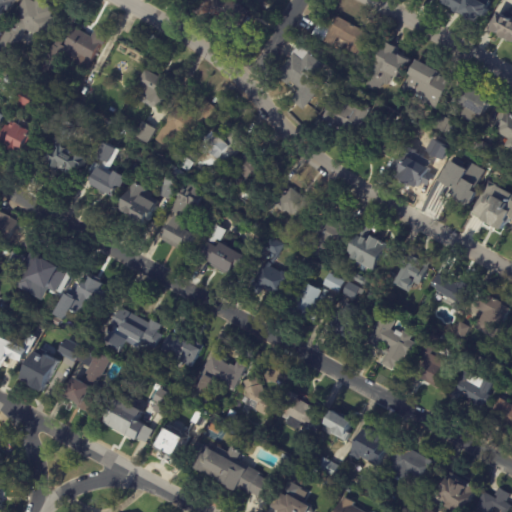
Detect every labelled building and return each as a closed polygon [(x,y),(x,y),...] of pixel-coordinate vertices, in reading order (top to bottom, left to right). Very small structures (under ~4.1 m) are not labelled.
[(14,0),(6,14),(7,15),(1,25),(2,26),(0,28),(0,0),(14,0)] [(31,0),(36,3),(37,0),(39,0),(56,9),(52,17),(58,20),(47,41),(29,31),(14,57),(0,50),(0,45),(24,0),(31,0)] [(231,0),(252,11),(240,33),(219,21),(221,18),(211,13),(209,17),(197,10),(202,0),(231,0)] [(460,14),(454,11),(454,10),(441,2),(442,0),(488,0),(492,2),(490,5),(492,6),(490,10),(492,11),(488,18),(483,16),(478,24),(469,19),(470,17),(463,13),(462,15),(460,14)] [(511,46),(489,33),(501,12),(511,18),(511,46)] [(350,50),(349,50),(352,44),(340,38),(335,47),(314,36),(321,22),(334,29),(340,17),(373,34),(361,56),(350,50)] [(83,32),(94,38),(98,30),(110,37),(105,46),(103,46),(89,70),(69,59),(60,75),(45,66),(62,35),(67,38),(74,26),(83,32)] [(123,44),(123,43),(143,53),(141,56),(149,60),(129,97),(116,90),(127,71),(118,66),(97,104),(85,97),(116,41),(122,45),(123,44)] [(388,43),(400,49),(398,54),(415,62),(410,73),(409,72),(408,76),(405,75),(403,80),(394,76),(389,86),(385,84),(382,90),(377,88),(376,91),(363,85),(373,63),(375,65),(386,42),(388,43)] [(326,68),(319,78),(327,85),(307,111),(295,101),(304,90),(294,82),(291,86),(280,78),(295,57),(292,55),(300,45),(328,66),(326,68)] [(5,61),(14,62),(13,70),(4,69),(5,61)] [(431,67),(443,73),(442,75),(454,82),(439,109),(429,103),(426,108),(412,100),(414,96),(402,90),(411,73),(414,75),(421,62),(431,67)] [(151,72),(166,80),(169,73),(182,80),(165,112),(152,105),(153,103),(150,101),(152,97),(137,89),(147,70),(151,72)] [(40,98),(31,113),(20,107),(31,86),(43,93),(40,98)] [(482,92),(489,95),(488,97),(498,102),(485,126),(460,112),(474,87),(482,92)] [(348,132),(325,119),(336,100),(345,105),(349,98),(364,106),(365,104),(375,110),(359,138),(348,132)] [(216,108),(220,112),(209,124),(207,122),(199,134),(194,130),(189,139),(180,133),(169,148),(157,140),(179,107),(194,117),(208,100),(216,108)] [(511,111),(511,137),(496,129),(507,109),(511,111)] [(75,131),(66,147),(91,161),(86,169),(84,168),(80,175),(62,165),(58,174),(52,171),(55,164),(49,161),(54,153),(59,156),(62,151),(51,145),(67,115),(71,117),(68,122),(78,127),(75,131)] [(459,124),(464,127),(456,141),(449,137),(451,134),(439,127),(445,116),(459,124)] [(396,141),(400,143),(392,156),(363,138),(376,117),(388,125),(383,132),(396,141)] [(410,136),(401,131),(408,120),(417,125),(410,136)] [(36,133),(38,134),(24,159),(4,147),(5,145),(0,142),(9,126),(11,127),(14,123),(16,124),(17,122),(36,133)] [(144,122),(157,130),(149,144),(135,136),(144,122)] [(243,137),(224,161),(216,155),(214,158),(208,153),(206,155),(199,148),(214,130),(226,140),(235,130),(243,137)] [(448,157),(437,151),(444,139),(455,145),(448,157)] [(494,146),(498,148),(491,160),(474,151),(481,139),(494,146)] [(113,164),(109,171),(116,175),(118,173),(130,180),(118,201),(107,194),(105,197),(100,193),(101,192),(91,186),(95,179),(88,175),(106,144),(120,153),(113,164)] [(423,152),(421,155),(426,157),(424,162),(439,169),(435,176),(433,175),(428,186),(404,174),(406,171),(400,168),(406,157),(404,156),(410,144),(423,151),(423,152)] [(259,161),(278,179),(259,199),(244,184),(249,179),(235,166),(249,151),(259,161)] [(181,166),(187,158),(196,164),(189,173),(181,166)] [(475,171),(476,171),(473,177),(481,181),(469,205),(459,199),(461,195),(442,185),(447,176),(444,174),(453,158),(462,162),(461,163),(475,171)] [(171,201),(160,194),(176,166),(188,173),(171,201)] [(173,245),(164,240),(178,215),(168,210),(186,177),(198,184),(196,187),(204,191),(196,206),(188,201),(181,214),(186,217),(184,220),(201,230),(198,236),(200,237),(195,246),(188,242),(183,251),(173,245)] [(155,203),(161,206),(156,218),(154,217),(146,232),(131,224),(134,218),(121,211),(135,183),(149,190),(144,198),(155,203)] [(472,216),(507,230),(511,216),(511,192),(486,183),(472,216)] [(300,194),(307,200),(309,197),(316,202),(301,220),(288,210),(285,213),(278,207),(293,189),(300,194)] [(0,212),(12,218),(11,219),(20,224),(9,244),(0,239),(0,212)] [(343,222),(352,226),(348,232),(352,234),(343,250),(335,244),(331,252),(323,247),(318,257),(300,247),(305,237),(312,241),(323,221),(330,225),(333,220),(342,225),(343,222)] [(217,226),(226,230),(221,241),(217,239),(213,246),(221,250),(224,245),(250,259),(245,268),(238,265),(234,273),(214,262),(214,261),(201,254),(207,243),(206,242),(215,224),(217,226)] [(365,226),(372,229),(369,236),(374,239),(375,237),(386,243),(386,244),(390,246),(377,272),(365,266),(362,271),(349,264),(354,255),(351,253),(365,226)] [(278,262),(274,268),(284,273),(285,271),(297,277),(290,291),(288,290),(283,299),(266,291),(263,297),(251,291),(265,263),(270,266),(275,255),(266,250),(272,238),(286,245),(278,262)] [(34,244),(29,254),(23,250),(27,241),(34,244)] [(38,255),(49,261),(50,260),(62,267),(62,268),(70,272),(64,284),(68,286),(60,302),(53,298),(56,292),(39,283),(41,279),(34,276),(27,290),(14,284),(24,265),(27,267),(34,253),(38,255)] [(407,258),(413,261),(416,254),(435,264),(423,287),(419,284),(413,295),(399,288),(401,284),(399,283),(402,276),(405,277),(409,268),(395,260),(399,253),(407,258)] [(14,254),(26,258),(23,265),(21,264),(19,270),(9,266),(14,254)] [(399,278),(393,289),(383,283),(390,272),(399,278)] [(337,293),(323,285),(329,273),(344,281),(337,293)] [(355,274),(370,282),(367,288),(352,280),(355,274)] [(450,281),(460,286),(462,282),(475,288),(464,311),(456,307),(458,301),(439,292),(440,290),(434,287),(440,276),(450,281)] [(96,280),(106,285),(105,288),(112,291),(104,309),(89,301),(82,315),(73,311),(68,320),(58,315),(70,290),(78,294),(87,278),(92,280),(93,279),(96,280)] [(349,298),(342,294),(348,282),(360,288),(354,300),(349,298)] [(323,292),(317,304),(326,309),(316,327),(290,313),(307,283),(323,292)] [(480,323),(485,313),(478,310),(486,295),(503,304),(503,306),(511,310),(511,312),(506,323),(506,322),(497,339),(477,329),(480,323)] [(327,329),(332,317),(338,320),(346,303),(353,307),(351,310),(357,313),(351,326),(361,331),(355,343),(327,329)] [(415,315),(422,304),(431,310),(425,321),(415,315)] [(125,311),(150,325),(152,321),(163,326),(158,334),(164,337),(157,351),(143,344),(138,351),(129,347),(124,356),(108,347),(117,329),(111,326),(121,309),(125,311)] [(399,321),(394,332),(398,334),(400,331),(405,334),(406,332),(416,337),(414,342),(422,346),(416,359),(410,356),(401,374),(384,365),(389,355),(370,345),(386,314),(399,321)] [(36,334),(27,329),(34,317),(46,323),(40,336),(36,334)] [(0,322),(1,323),(0,324),(0,339),(11,347),(17,339),(25,344),(8,369),(2,365),(0,367),(0,322)] [(470,328),(472,328),(465,342),(455,336),(462,323),(470,328)] [(193,345),(196,347),(198,343),(205,347),(203,351),(204,351),(195,370),(183,364),(179,370),(166,363),(169,357),(160,352),(170,334),(180,340),(180,338),(193,345)] [(437,349),(433,356),(449,363),(445,371),(453,374),(445,391),(418,378),(425,364),(420,361),(433,335),(442,339),(437,349)] [(112,360),(100,382),(99,382),(97,386),(102,389),(97,399),(98,400),(90,414),(78,408),(79,407),(75,405),(76,403),(66,397),(76,379),(84,384),(89,376),(87,375),(90,369),(62,353),(69,340),(85,349),(87,345),(99,352),(99,353),(112,360)] [(62,364),(45,394),(33,388),(34,386),(23,380),(43,345),(52,350),(48,356),(62,364)] [(484,359),(479,368),(474,365),(479,356),(484,359)] [(237,367),(238,368),(241,363),(249,368),(236,391),(220,382),(215,391),(205,386),(208,380),(203,377),(214,357),(232,367),(233,365),(237,367)] [(459,399),(452,396),(464,370),(496,386),(492,396),(494,397),(490,406),(486,404),(482,412),(474,409),(477,403),(461,395),(459,399)] [(264,384),(267,394),(277,391),(279,401),(267,417),(243,402),(245,397),(247,398),(249,394),(245,383),(262,378),(264,384)] [(160,414),(155,412),(159,404),(156,402),(163,390),(178,399),(167,418),(160,414)] [(306,403),(324,413),(317,427),(310,423),(308,426),(305,424),(300,432),(288,426),(290,422),(285,419),(287,414),(281,411),(291,392),(302,398),(300,400),(306,403)] [(511,428),(503,424),(494,419),(496,414),(494,412),(501,399),(511,404),(511,428)] [(150,427),(157,431),(149,446),(109,425),(121,403),(133,409),(134,407),(147,415),(143,423),(150,427)] [(231,411),(237,414),(234,420),(228,418),(231,411)] [(201,427),(195,424),(201,412),(207,415),(201,427)] [(342,416),(354,423),(344,441),(330,433),(333,429),(326,425),(334,412),(342,416)] [(193,439),(179,463),(155,450),(169,426),(193,439)] [(315,439),(317,443),(305,447),(300,432),(311,428),(315,439)] [(376,432),(383,436),(381,441),(393,447),(381,469),(360,458),(358,461),(350,456),(364,431),(367,433),(369,429),(376,432)] [(242,453),(238,461),(261,473),(259,476),(273,484),(264,501),(250,493),(249,495),(240,491),(238,494),(222,486),(223,484),(208,475),(206,478),(196,472),(202,460),(193,455),(199,443),(217,453),(219,448),(229,454),(232,448),(242,453)] [(407,449),(441,466),(436,476),(432,474),(427,483),(410,474),(406,483),(386,473),(400,446),(407,449)] [(283,464),(281,462),(286,455),(293,460),(289,467),(283,464)] [(330,462),(341,469),(335,479),(318,469),(324,459),(330,462)] [(446,473),(482,488),(471,511),(454,511),(446,509),(448,504),(445,503),(446,500),(442,499),(446,491),(439,488),(445,472),(446,473)] [(364,474),(376,481),(370,492),(356,485),(362,474),(364,474)] [(300,488),(304,491),(298,500),(316,510),(314,511),(280,511),(278,511),(287,495),(284,494),(290,483),(300,488)] [(489,495),(499,500),(493,511),(475,511),(485,493),(489,495)] [(338,511),(346,498),(357,504),(355,507),(364,511),(338,511)]
